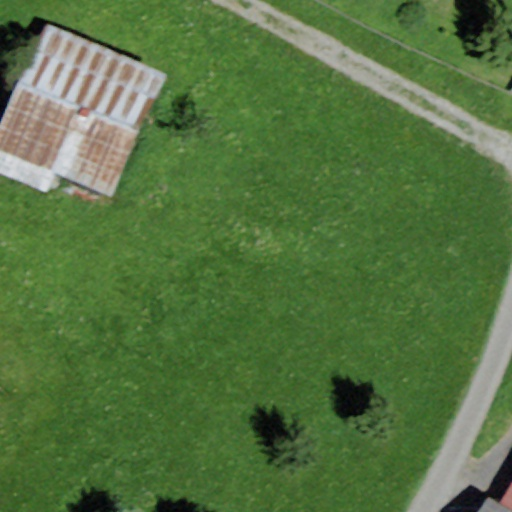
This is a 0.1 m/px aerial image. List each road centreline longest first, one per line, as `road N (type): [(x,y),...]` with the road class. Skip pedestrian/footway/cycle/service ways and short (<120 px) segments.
road 1 (track): [(242,0),(511,156)]
road 2 (residential): [(416,511),(465,424),(511,310)]
